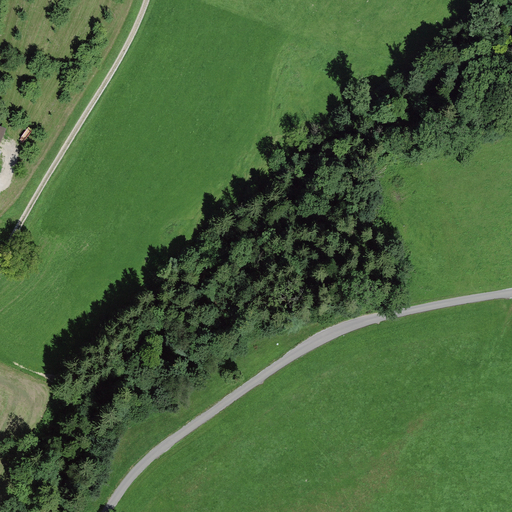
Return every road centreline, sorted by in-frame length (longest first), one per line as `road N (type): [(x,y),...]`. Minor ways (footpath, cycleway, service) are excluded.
road 1 (unclassified): [(511,293),(376,318),(298,351),(141,464),(107,511)]
road 2 (track): [(149,0),(0,265)]
